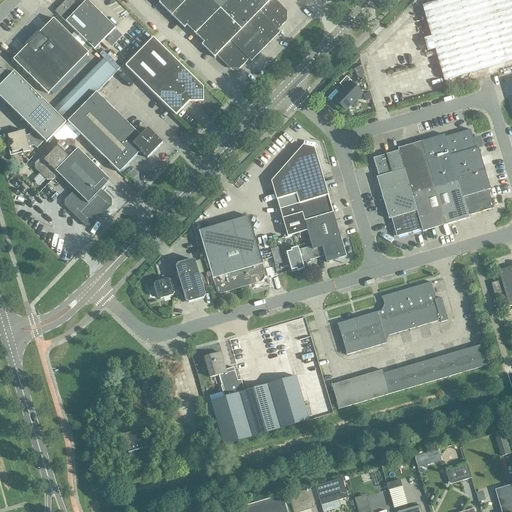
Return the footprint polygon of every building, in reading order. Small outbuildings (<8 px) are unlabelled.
[(86,1),(80,8),(71,0),(66,0),(55,12),(94,50),(115,29),(86,1)] [(171,16),(187,0),(159,0),(161,1),(158,3),(171,16)] [(220,9),(210,0),(187,0),(171,16),(184,29),(186,26),(195,35),(220,9)] [(210,0),(220,9),(228,0),(210,0)] [(228,0),(220,9),(241,30),(244,27),(258,13),(271,0),(228,0)] [(277,31),(286,21),(286,12),(274,0),(271,0),(258,13),(277,31)] [(439,76),(511,57),(511,0),(426,0),(416,3),(426,42),(420,44),(424,57),(434,55),(439,76)] [(220,9),(195,35),(203,43),(201,45),(214,58),(216,56),(230,41),(241,30),(220,9)] [(279,33),(277,31),(258,13),(244,27),(265,47),(279,33)] [(38,31),(24,45),(26,47),(13,60),(48,94),(88,53),(53,19),(40,33),(38,31)] [(244,27),(241,30),(230,41),(249,60),(251,62),(265,47),(244,27)] [(153,39),(125,66),(154,95),(176,116),(189,102),(203,102),(203,88),(153,39)] [(249,60),(230,41),(216,56),(230,69),(240,69),(249,60)] [(58,113),(67,122),(116,72),(105,61),(60,106),(63,108),(58,113)] [(0,98),(7,106),(27,86),(14,73),(10,76),(4,71),(0,70),(0,98)] [(333,99),(345,111),(362,94),(350,83),(351,82),(346,77),(339,85),(343,89),(333,99)] [(7,106),(20,118),(39,98),(27,86),(7,106)] [(67,122),(96,151),(119,173),(140,152),(147,159),(162,144),(147,129),(140,137),(96,93),(67,122)] [(370,93),(363,95),(365,101),(372,100),(370,93)] [(39,98),(20,118),(33,131),(53,111),(39,98)] [(33,131),(29,135),(31,138),(34,146),(36,149),(44,141),(46,144),(66,124),(53,111),(33,131)] [(444,138),(450,156),(476,149),(470,130),(445,138),(444,138)] [(11,149),(12,153),(22,150),(23,154),(30,152),(29,148),(34,146),(31,138),(29,135),(26,136),(24,131),(7,136),(10,146),(9,147),(10,149),(11,149)] [(458,182),(456,177),(450,156),(444,138),(445,138),(444,135),(421,142),(435,188),(458,182)] [(55,172),(76,151),(75,149),(74,141),(57,141),(57,147),(48,156),(42,156),(35,164),(35,169),(47,181),(52,181),(58,175),(55,172)] [(398,151),(404,170),(410,191),(411,195),(435,188),(421,142),(397,149),(398,151)] [(456,177),(484,169),(478,148),(476,149),(450,156),(456,177)] [(77,149),(76,151),(55,172),(58,175),(74,191),(64,201),(64,206),(74,216),(76,216),(76,218),(85,227),(90,227),(100,217),(100,215),(102,215),(111,206),(111,201),(101,191),(110,181),(77,149)] [(276,200),(279,210),(287,237),(307,231),(312,249),(312,250),(321,248),(324,256),(326,263),(346,257),(328,196),(325,196),(312,151),(303,149),(273,183),(279,200),(276,200)] [(386,155),(392,173),(404,170),(398,151),(386,155)] [(373,159),(378,177),(392,173),(386,155),(373,159)] [(462,198),(474,194),(488,190),(490,190),(484,169),(456,177),(458,182),(462,198)] [(376,178),(382,199),(410,191),(404,170),(392,173),(378,177),(376,178)] [(469,219),(468,216),(462,198),(458,182),(435,188),(446,226),(469,219)] [(416,211),(422,230),(422,232),(446,226),(435,188),(411,195),(416,211)] [(488,190),(474,194),(480,213),(494,209),(488,190)] [(411,195),(410,191),(382,199),(388,220),(391,219),(396,238),(422,230),(416,211),(411,195)] [(474,194),(462,198),(468,216),(480,213),(474,194)] [(248,217),(198,232),(213,280),(213,279),(217,293),(220,294),(247,286),(253,284),(255,282),(258,281),(261,282),(264,281),(266,279),(262,265),(248,217)] [(310,261),(324,256),(321,248),(312,250),(312,249),(310,250),(309,247),(298,251),(297,248),(290,250),(291,252),(286,253),(291,271),(296,270),(297,272),(304,270),(302,263),(305,262),(306,264),(310,263),(310,261)] [(173,289),(181,287),(185,302),(188,303),(203,299),(205,296),(195,262),(192,260),(177,265),(175,268),(180,283),(172,285),(170,281),(167,279),(155,283),(154,286),(157,298),(160,300),(172,296),(174,293),(173,289)] [(511,306),(511,267),(498,271),(509,307),(511,306)] [(495,296),(501,294),(498,282),(491,284),(495,296)] [(416,305),(426,302),(435,299),(431,285),(432,285),(431,283),(411,289),(416,305)] [(397,311),(407,308),(416,305),(411,289),(392,294),(397,311)] [(387,314),(387,313),(397,311),(392,294),(381,298),(382,300),(385,310),(387,314)] [(435,299),(426,302),(432,323),(440,321),(441,323),(448,321),(441,298),(436,300),(435,299)] [(432,323),(426,302),(416,305),(422,326),(432,323)] [(416,305),(407,308),(413,329),(422,326),(416,305)] [(403,332),(413,329),(407,308),(397,311),(403,332)] [(356,319),(361,334),(381,328),(378,316),(387,314),(385,310),(356,319)] [(397,311),(387,313),(394,335),(403,332),(397,311)] [(378,316),(381,328),(384,337),(394,335),(387,313),(387,314),(378,316)] [(361,334),(356,319),(337,325),(338,327),(338,326),(342,340),(361,334)] [(385,342),(384,337),(381,328),(361,334),(366,350),(387,344),(386,342),(385,342)] [(346,356),(366,350),(361,334),(342,340),(346,353),(345,354),(346,356)] [(460,352),(466,372),(487,366),(486,364),(485,364),(480,348),(481,348),(480,346),(460,352)] [(460,352),(422,363),(428,383),(466,372),(460,352)] [(218,376),(221,386),(238,382),(237,380),(234,368),(225,370),(220,353),(204,358),(210,378),(218,376)] [(428,383),(422,363),(403,368),(409,389),(428,383)] [(409,389),(403,368),(382,374),(383,377),(384,376),(388,393),(388,395),(409,389)] [(381,371),(368,375),(365,376),(372,400),(388,395),(388,393),(384,376),(383,377),(382,374),(381,371)] [(348,381),(355,405),(372,400),(365,376),(348,381)] [(238,382),(221,386),(224,398),(211,402),(224,446),(308,421),(295,377),(244,392),(241,379),(237,380),(238,382)] [(338,410),(339,409),(355,405),(348,381),(331,386),(331,388),(332,388),(338,408),(337,408),(338,410)] [(141,432),(125,437),(130,452),(128,453),(128,454),(130,454),(132,460),(147,456),(145,449),(148,449),(147,447),(145,448),(141,432)] [(471,479),(466,464),(445,471),(448,483),(452,484),(471,479)] [(315,487),(321,507),(322,507),(321,506),(347,498),(347,500),(348,499),(342,479),(315,487)] [(402,487),(400,480),(386,484),(389,491),(402,487)] [(501,511),(511,511),(511,485),(495,490),(501,511)] [(307,506),(311,505),(315,504),(310,489),(296,494),(297,496),(289,499),(293,511),(301,511),(308,510),(307,506)] [(244,507),(245,511),(287,511),(282,496),(244,507)]
